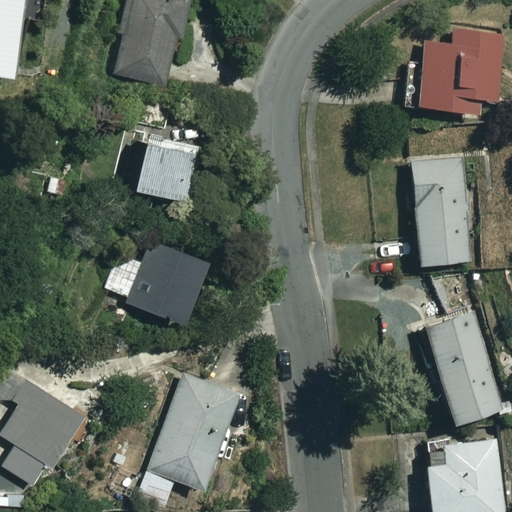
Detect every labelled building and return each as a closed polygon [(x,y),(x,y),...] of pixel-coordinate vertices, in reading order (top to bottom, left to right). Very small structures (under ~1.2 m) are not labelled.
[(17,0),(0,0),(0,71),(9,73),(17,0)] [(174,0),(124,0),(108,71),(155,82),(174,0)] [(498,33),(434,25),(420,41),(416,71),(401,70),(398,100),(470,109),(472,93),(491,96),(498,33)] [(182,145),(129,134),(119,182),(171,193),(182,145)] [(461,156),(404,158),(407,259),(464,257),(461,156)] [(193,251),(142,234),(135,255),(113,247),(99,292),(172,316),(193,251)] [(498,402),(473,305),(415,320),(440,417),(498,402)] [(227,387),(176,369),(132,494),(157,503),(167,475),(193,484),(227,387)] [(75,410),(18,377),(6,397),(14,402),(7,414),(0,409),(0,434),(9,440),(0,455),(0,466),(26,481),(39,459),(45,462),(75,410)] [(497,511),(495,436),(435,438),(435,459),(416,460),(417,511),(497,511)]
